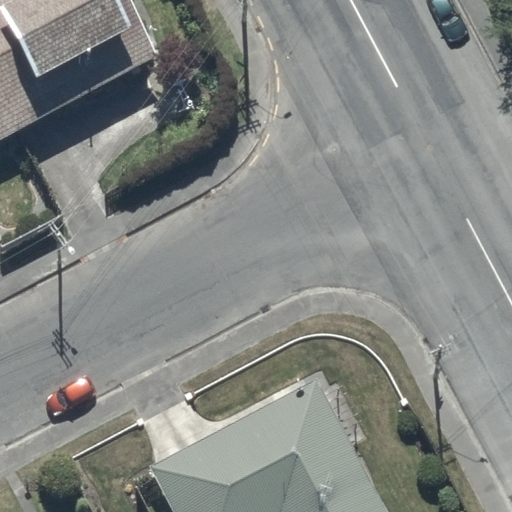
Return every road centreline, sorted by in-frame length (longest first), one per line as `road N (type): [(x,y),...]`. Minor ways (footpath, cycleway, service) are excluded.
road 1 (residential): [(0,375),(419,153)]
road 2 (secondary): [(511,324),(419,153)]
road 3 (secondary): [(419,153),(341,0)]
